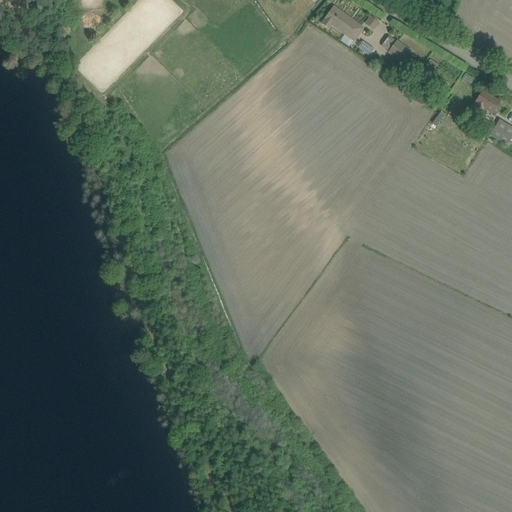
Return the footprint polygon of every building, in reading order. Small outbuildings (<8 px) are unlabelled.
[(333,7),(324,19),(321,23),(329,29),(332,25),(355,42),(364,29),(333,7)] [(379,22),(371,16),(367,22),(375,28),(379,22)] [(398,40),(396,41),(387,54),(403,64),(413,52),(398,40)] [(369,56),(374,49),(363,41),(358,48),(369,56)] [(430,60),(423,71),(430,76),(438,65),(430,60)] [(459,73),(456,78),(464,83),(467,78),(459,73)] [(480,119),(486,110),(493,114),(500,102),(483,91),(478,99),(469,112),(480,119)] [(489,136),(490,135),(507,145),(511,137),(511,127),(500,120),(494,129),(486,125),(482,131),(489,136)]
